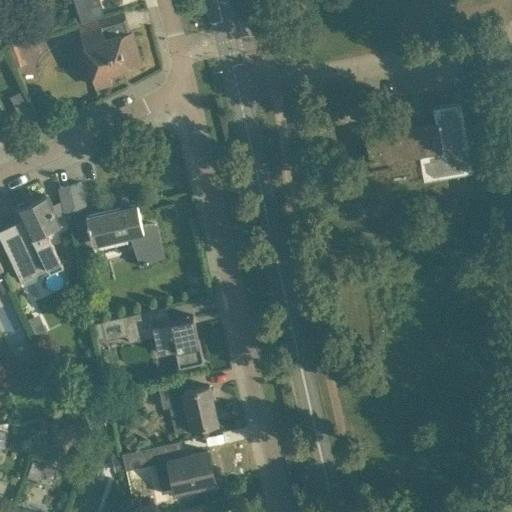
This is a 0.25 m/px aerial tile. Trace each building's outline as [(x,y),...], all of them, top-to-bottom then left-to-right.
[(100,0),(74,0),(81,21),(104,13),(100,0)] [(80,30),(90,65),(95,84),(112,79),(110,71),(140,62),(131,30),(105,37),(101,24),(80,30)] [(17,111),(29,106),(22,90),(10,96),(17,111)] [(366,134),(366,136),(370,161),(388,158),(389,165),(364,169),(369,196),(410,189),(411,196),(441,191),(439,175),(472,170),(461,101),(433,105),(436,122),(366,134)] [(60,186),(66,212),(87,207),(80,181),(60,186)] [(47,193),(31,201),(31,199),(24,202),(23,200),(17,203),(24,217),(0,228),(0,234),(7,248),(21,279),(47,266),(50,272),(63,265),(46,229),(60,222),(55,211),(47,193)] [(87,214),(91,234),(93,242),(132,232),(141,259),(163,254),(155,223),(142,223),(137,202),(87,214)] [(0,285),(3,291),(11,287),(6,274),(0,261),(0,285)] [(148,324),(145,309),(123,314),(127,329),(148,324)] [(194,313),(151,323),(155,335),(159,351),(175,347),(179,366),(204,360),(194,313)] [(164,406),(169,405),(175,431),(192,427),(218,421),(209,384),(184,390),(182,379),(158,384),(164,406)] [(0,452),(8,430),(7,429),(0,427),(0,452)] [(130,430),(122,439),(132,449),(140,440),(130,430)] [(174,441),(154,445),(123,453),(126,467),(155,460),(160,479),(171,477),(174,489),(215,480),(208,449),(177,456),(174,441)] [(118,469),(126,467),(122,452),(115,454),(118,469)] [(33,459),(28,474),(39,478),(44,463),(33,459)]
